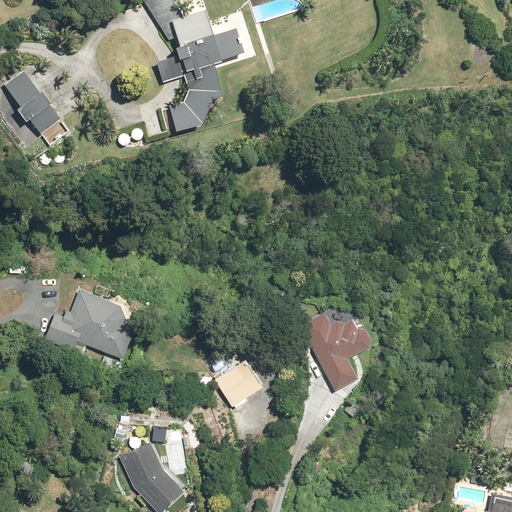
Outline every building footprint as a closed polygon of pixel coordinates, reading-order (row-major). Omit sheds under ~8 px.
[(169,0),(141,0),(168,41),(173,39),(176,46),(172,48),(174,54),(153,62),(161,82),(184,75),(189,91),(183,103),(162,109),(165,133),(199,124),(210,98),(220,96),(212,65),(241,54),(234,29),(210,36),(203,11),(180,18),(169,0)] [(68,132),(20,71),(1,86),(19,108),(15,110),(25,122),(27,120),(48,147),(68,132)] [(72,350),(75,342),(104,352),(100,366),(115,371),(129,331),(124,329),(131,310),(78,291),(70,313),(65,311),(61,320),(51,317),(43,340),(72,350)] [(323,313),(298,326),(334,391),(355,380),(345,361),(373,345),(360,321),(354,325),(351,319),(340,324),(338,321),(329,325),(323,313)] [(244,362),(215,380),(231,407),(260,390),(244,362)] [(148,441),(118,457),(132,487),(155,511),(158,511),(179,491),(159,469),(148,441)] [(491,511),(482,511),(511,511),(511,501),(492,499),(491,511)]
